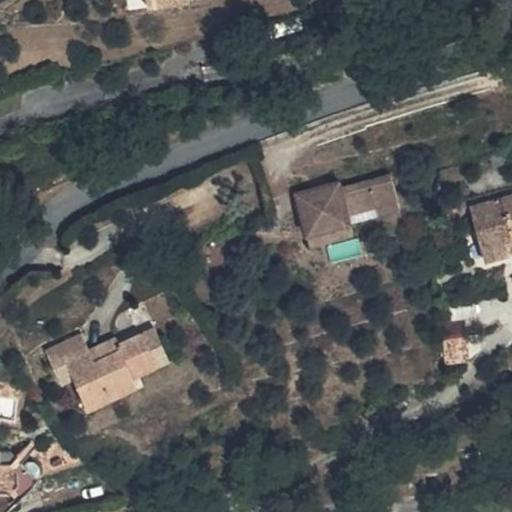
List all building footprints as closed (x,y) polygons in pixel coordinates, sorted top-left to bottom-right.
[(294,151),(290,137),(275,144),(280,157),(294,151)] [(347,179),(306,192),(324,245),(367,231),(362,219),(358,208),(386,198),(390,208),(410,202),(397,167),(350,186),(347,179)] [(511,189),(477,198),(491,256),(511,250),(511,189)] [(386,198),(358,208),(362,219),(390,208),(386,198)] [(163,336),(181,369),(195,361),(177,328),(163,336)] [(181,369),(163,336),(141,347),(144,354),(122,367),(115,353),(108,340),(72,359),(81,378),(92,373),(99,388),(116,418),(165,392),(159,381),(181,369)] [(144,354),(141,347),(138,341),(115,353),(122,367),(144,354)] [(89,393),(99,388),(92,373),(81,378),(89,393)] [(0,501),(9,511),(29,510),(31,511),(38,511),(59,492),(32,465),(20,466),(9,455),(0,463),(0,501)]
